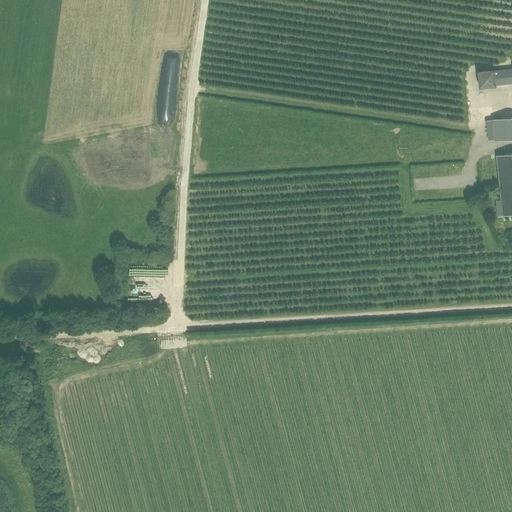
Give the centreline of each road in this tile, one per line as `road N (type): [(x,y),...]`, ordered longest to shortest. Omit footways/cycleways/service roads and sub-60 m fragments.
road 1 (track): [(511,306),(176,327)]
road 2 (track): [(206,0),(192,85),(176,327)]
road 3 (track): [(176,327),(0,338)]
